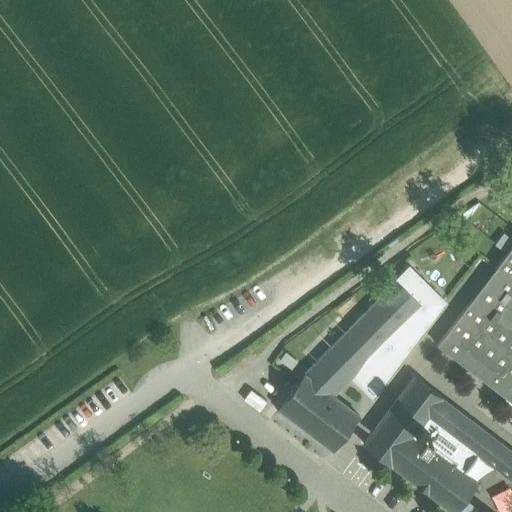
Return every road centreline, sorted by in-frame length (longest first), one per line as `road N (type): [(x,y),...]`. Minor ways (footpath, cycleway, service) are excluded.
road 1 (unclassified): [(511,141),(185,374)]
road 2 (residential): [(0,506),(185,374)]
